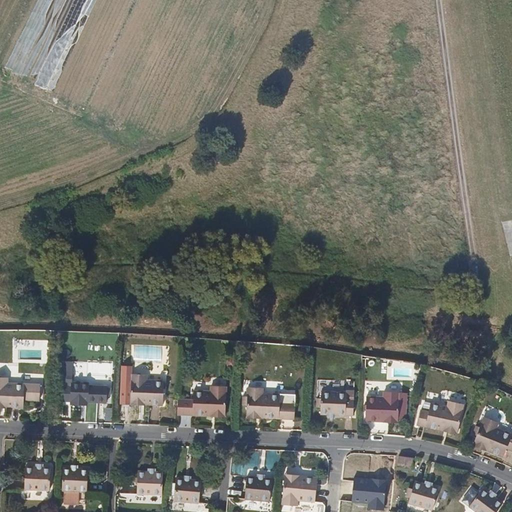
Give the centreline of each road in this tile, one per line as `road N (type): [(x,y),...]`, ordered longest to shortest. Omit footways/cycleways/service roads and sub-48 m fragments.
road 1 (track): [(473,259),(438,0)]
road 2 (residential): [(336,440),(113,430)]
road 3 (residential): [(511,479),(451,454),(336,440)]
